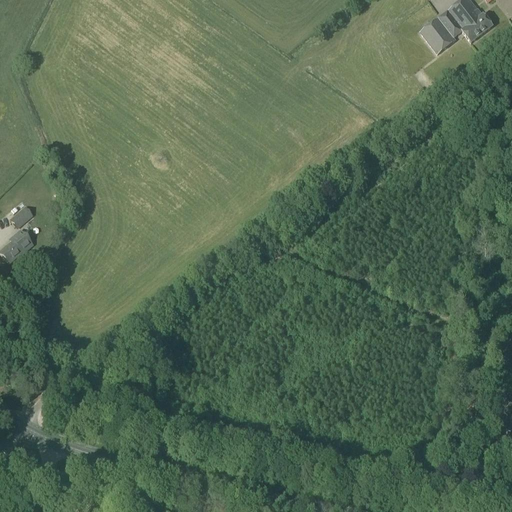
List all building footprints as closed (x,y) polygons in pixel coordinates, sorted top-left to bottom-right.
[(464,0),(446,14),(419,35),(437,57),(455,43),(453,40),(461,33),(470,45),(492,28),(483,16),(481,18),(467,0),(464,0)] [(429,0),(435,9),(451,0),(429,0)] [(396,32),(379,42),(403,83),(420,73),(396,32)] [(27,194),(33,188),(27,182),(21,187),(27,194)] [(17,231),(32,219),(25,209),(10,222),(17,231)] [(9,241),(12,244),(0,254),(0,256),(8,265),(21,255),(22,257),(33,248),(20,232),(9,241)]
